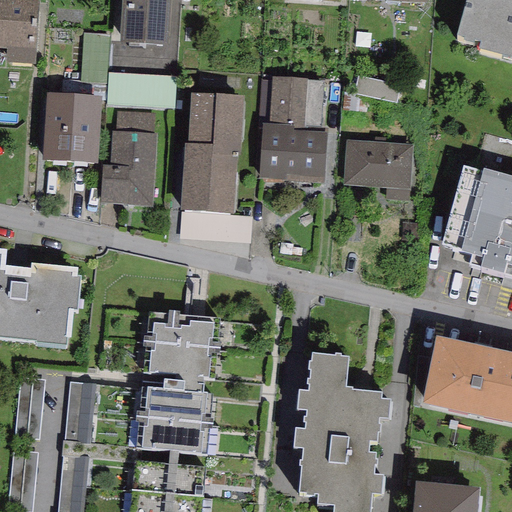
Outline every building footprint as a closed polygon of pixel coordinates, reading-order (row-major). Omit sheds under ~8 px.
[(170,0),(122,0),(119,47),(167,50),(170,0)] [(511,0),(464,0),(463,7),(466,7),(457,42),(480,49),(479,55),(511,63),(511,0)] [(38,3),(0,1),(0,51),(6,52),(5,66),(34,68),(38,3)] [(81,86),(106,87),(108,36),(83,34),(81,86)] [(176,80),(108,76),(106,105),(174,109),(176,80)] [(400,87),(357,77),(353,94),(396,104),(400,87)] [(258,127),(262,128),(293,129),(292,134),(321,136),(323,85),(306,84),(307,81),(272,79),(272,82),(261,82),(258,127)] [(244,101),(190,97),(187,148),(184,148),(180,216),(233,219),(233,216),(236,162),(240,162),(244,101)] [(101,101),(46,98),(42,164),(97,168),(101,101)] [(117,113),(115,134),(153,137),(155,115),(117,113)] [(293,129),(262,128),(259,182),(323,185),(325,136),(321,136),(292,134),(293,129)] [(115,134),(112,134),(109,168),(102,168),(99,206),(152,209),(157,137),(153,137),(115,134)] [(412,147),(345,143),(343,187),(385,189),(385,201),(409,203),(412,147)] [(511,181),(484,174),(482,178),(463,172),(442,249),(462,255),(461,257),(471,260),(469,269),(511,281),(511,181)] [(251,217),(233,216),(233,219),(180,216),(178,240),(250,244),(251,217)] [(6,254),(0,253),(0,341),(35,345),(35,348),(66,351),(69,314),(78,315),(81,280),(77,280),(77,272),(31,268),(31,273),(5,270),(6,254)] [(143,384),(163,386),(162,394),(202,397),(203,389),(212,390),(218,320),(149,314),(143,384)] [(422,409),(509,428),(511,413),(511,358),(436,342),(422,409)] [(335,361),(312,359),(311,368),(309,367),(308,376),(310,376),(309,385),(307,385),(306,391),(309,391),(308,397),(298,397),(297,416),(307,416),(306,423),(303,423),(302,429),(305,429),(305,435),(295,434),(294,454),(302,454),(301,467),(299,466),(298,472),(301,472),(299,499),(305,499),(305,503),(313,503),(313,500),(318,500),(317,510),(334,511),(333,511),(370,511),(372,500),(381,501),(383,481),(374,480),(374,471),(377,472),(377,466),(375,466),(376,459),(369,458),(370,448),(377,448),(378,439),(380,439),(380,432),(378,432),(379,425),(388,426),(390,406),(381,406),(382,399),(352,396),(352,394),(346,393),(349,362),(340,362),(340,359),(335,359),(335,361)] [(21,379),(15,438),(39,441),(44,382),(21,379)] [(96,386),(70,384),(64,442),(90,445),(96,386)] [(162,394),(142,392),(129,511),(201,511),(212,398),(202,397),(162,394)] [(13,452),(8,511),(14,511),(32,511),(37,454),(13,452)] [(82,511),(87,460),(63,458),(57,511),(82,511)] [(477,511),(479,493),(415,487),(412,511),(477,511)]
